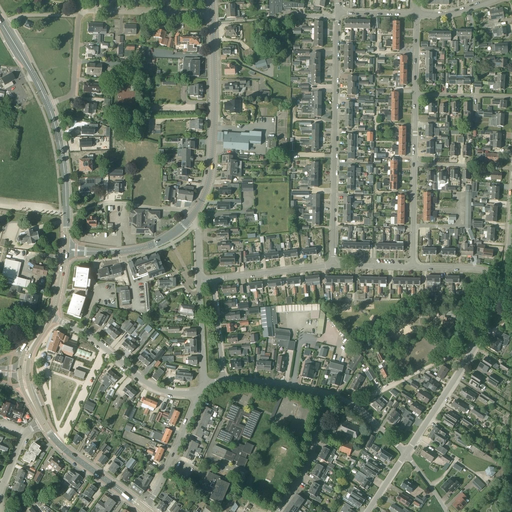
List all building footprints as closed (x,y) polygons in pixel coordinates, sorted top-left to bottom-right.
[(324,8),(325,2),(315,0),(315,6),(313,6),(313,9),(319,10),(319,7),(324,8)] [(278,11),(282,11),(282,9),(303,9),(304,5),(278,1),(269,1),(269,17),(269,15),(274,15),(274,13),(278,13),(278,11)] [(229,6),(226,6),(226,12),(235,12),(239,12),(239,11),(237,11),(237,9),(235,9),(234,5),(234,3),(229,3),(229,6)] [(484,26),(482,26),(482,30),(495,27),(494,24),(498,24),(497,20),(503,19),(502,9),(497,10),(497,9),(494,10),(494,11),(490,12),(491,21),(488,21),(488,25),(484,26)] [(119,16),(108,16),(108,23),(111,23),(111,26),(114,26),(114,19),(115,19),(115,20),(119,20),(119,16)] [(102,25),(88,24),(88,32),(101,33),(101,34),(106,35),(106,27),(102,27),(102,25)] [(135,35),(135,26),(124,26),(124,35),(135,35)] [(229,28),(226,28),(226,36),(229,36),(229,37),(230,37),(231,39),(235,38),(235,37),(237,37),(237,32),(240,32),(239,28),(236,28),(234,28),(234,27),(229,27),(229,28)] [(505,29),(492,31),(493,35),(496,34),(497,37),(506,36),(505,29)] [(153,37),(159,39),(158,44),(166,46),(168,40),(164,39),(165,35),(164,35),(164,32),(157,31),(156,33),(154,33),(153,37)] [(443,46),(445,46),(445,42),(445,41),(451,41),(451,33),(443,33),(443,39),(443,42),(442,42),(442,45),(443,45),(443,46)] [(183,45),(183,53),(186,52),(196,52),(196,49),(193,49),(193,45),(199,45),(199,44),(199,42),(199,41),(199,38),(194,38),(177,38),(177,45),(183,45)] [(495,46),(492,46),(492,53),(495,52),(495,53),(500,53),(500,54),(507,54),(507,45),(495,46)] [(98,48),(87,48),(86,55),(94,56),(94,53),(97,53),(98,48)] [(251,50),(244,52),(246,58),(253,56),(251,50)] [(500,61),(496,61),(494,61),(494,58),(486,58),(486,62),(491,61),(491,63),(496,63),(496,68),(499,68),(499,69),(506,69),(506,61),(500,61)] [(182,59),(182,64),(189,65),(189,77),(198,77),(199,63),(198,63),(198,59),(182,59)] [(426,68),(432,68),(435,68),(435,70),(441,70),(441,67),(435,66),(435,65),(432,65),(432,61),(426,61),(426,68)] [(87,65),(86,74),(100,75),(101,66),(87,65)] [(224,72),(224,75),(237,75),(237,67),(231,67),(231,66),(227,66),(227,67),(225,67),(225,72),(224,72)] [(11,73),(1,79),(3,84),(1,85),(4,90),(13,86),(11,82),(15,80),(12,75),(11,73)] [(465,73),(461,73),(461,77),(463,77),(463,80),(463,86),(470,86),(470,80),(469,80),(469,76),(465,76),(465,73)] [(426,82),(428,82),(428,85),(432,85),(432,82),(435,82),(435,75),(432,75),(426,75),(426,82)] [(488,82),(488,83),(483,82),(483,85),(488,85),(493,86),(493,90),(497,90),(503,91),(504,84),(494,83),(494,82),(488,82)] [(84,85),(84,86),(82,86),(82,90),(84,90),(83,92),(99,94),(99,92),(100,92),(100,86),(99,86),(99,85),(86,84),(86,85),(84,85)] [(225,92),(233,92),(233,93),(239,93),(239,88),(237,88),(237,85),(229,85),(225,85),(225,92)] [(202,86),(193,86),(193,87),(190,87),(189,96),(193,96),(193,97),(197,97),(197,100),(201,100),(201,97),(202,93),(202,90),(201,90),(202,86)] [(239,114),(239,102),(230,101),(230,104),(225,104),(225,111),(230,111),(230,114),(239,114)] [(450,103),(450,107),(452,107),(451,112),(451,113),(458,114),(458,112),(458,103),(452,103),(450,103)] [(92,105),(92,106),(84,105),(84,110),(83,110),(82,111),(82,112),(82,113),(84,114),(84,115),(91,115),(91,111),(95,111),(96,105),(92,105)] [(425,110),(428,110),(428,113),(434,114),(435,105),(428,105),(428,107),(425,107),(424,108),(424,110),(425,110)] [(495,115),(495,116),(492,115),(492,118),(493,118),(493,126),(497,127),(498,127),(500,128),(500,127),(503,127),(504,118),(503,118),(503,116),(495,115)] [(202,121),(194,121),(189,121),(189,130),(194,130),(197,130),(197,131),(201,131),(201,130),(202,127),(202,124),(202,121)] [(88,128),(82,127),(81,135),(93,135),(93,130),(97,130),(97,125),(88,125),(88,128)] [(223,142),(223,149),(235,149),(235,150),(248,151),(249,145),(251,145),(261,145),(261,133),(249,132),(249,135),(232,134),(224,133),(224,137),(223,142)] [(185,150),(192,151),(196,151),(196,143),(190,143),(190,139),(183,139),(183,143),(185,143),(185,150)] [(312,143),(309,143),(299,143),(302,143),(302,146),(312,146),(311,152),(316,152),(316,149),(318,149),(318,143),(312,143)] [(181,160),(192,160),(192,151),(185,150),(181,150),(181,160)] [(497,161),(498,155),(485,154),(485,162),(492,162),(492,161),(494,161),(494,163),(497,163),(497,161)] [(92,155),(82,155),(82,161),(78,161),(78,162),(77,162),(77,164),(78,164),(79,173),(91,172),(91,160),(96,160),(95,155),(92,155)] [(222,164),(228,165),(232,165),(232,162),(232,157),(222,156),(222,164)] [(181,170),(188,170),(192,170),(192,160),(181,160),(181,169),(181,170)] [(228,169),(241,170),(241,162),(232,162),(232,165),(228,165),(228,169)] [(181,170),(181,169),(177,169),(177,177),(175,177),(175,180),(181,180),(181,177),(188,177),(188,170),(181,170)] [(228,169),(228,173),(231,174),(231,177),(241,177),(241,170),(228,169)] [(450,180),(456,180),(456,181),(459,181),(459,175),(457,175),(457,171),(450,171),(450,180)] [(486,177),(485,179),(486,180),(491,181),(491,180),(501,180),(501,174),(496,174),(496,173),(491,172),(491,176),(486,176),(486,177)] [(231,174),(228,173),(221,173),(221,181),(231,181),(231,177),(231,174)] [(426,181),(432,181),(432,183),(435,183),(435,176),(433,176),(433,173),(427,173),(426,181)] [(80,188),(79,188),(80,193),(81,193),(88,193),(95,192),(94,185),(94,179),(85,180),(85,184),(80,184),(80,188)] [(114,194),(121,194),(121,185),(121,182),(113,182),(113,185),(112,189),(115,189),(114,194)] [(177,190),(176,194),(177,194),(177,201),(182,201),(186,202),(191,203),(192,192),(193,188),(183,187),(183,191),(177,190)] [(165,189),(164,201),(170,202),(171,196),(174,197),(174,198),(175,191),(171,190),(172,190),(171,190),(171,189),(169,188),(166,189),(165,189)] [(224,203),(222,203),(218,203),(218,210),(229,210),(230,205),(234,205),(234,201),(225,200),(224,203)] [(129,218),(131,218),(131,226),(131,234),(152,235),(152,226),(152,220),(159,220),(159,213),(148,212),(148,211),(144,211),(133,211),(133,210),(130,210),(130,212),(129,212),(129,218)] [(215,220),(214,220),(214,225),(216,225),(216,226),(223,226),(223,228),(230,227),(229,222),(230,222),(230,219),(236,219),(236,215),(229,215),(229,217),(223,217),(223,219),(215,219),(215,220)] [(496,215),(490,215),(489,218),(486,218),(486,222),(496,223),(496,215)] [(90,219),(86,219),(86,226),(91,226),(91,227),(96,227),(98,226),(98,218),(96,218),(95,218),(92,218),(89,218),(90,219)] [(33,234),(32,231),(26,232),(18,234),(19,237),(18,237),(17,238),(18,240),(16,240),(17,244),(19,243),(20,245),(27,243),(27,247),(35,245),(34,242),(39,241),(37,233),(33,234)] [(477,245),(477,253),(483,254),(482,257),(492,258),(493,251),(485,250),(485,246),(482,246),(477,245)] [(253,253),(252,253),(252,256),(253,262),(260,262),(259,256),(255,256),(255,253),(253,253)] [(128,264),(128,265),(133,281),(134,280),(137,279),(147,276),(149,280),(164,275),(162,271),(161,268),(161,267),(159,262),(158,258),(157,256),(157,255),(149,257),(145,258),(143,259),(142,260),(135,262),(131,263),(128,264)] [(235,256),(220,256),(220,266),(235,265),(235,256)] [(0,282),(21,287),(24,288),(25,281),(22,280),(17,278),(20,264),(18,263),(19,263),(5,260),(2,275),(1,275),(0,280),(0,282)] [(42,268),(34,266),(32,274),(36,275),(36,274),(46,276),(48,267),(43,265),(42,268)] [(110,268),(112,274),(112,275),(113,275),(113,278),(121,276),(120,273),(122,273),(119,265),(110,268)] [(88,282),(90,270),(74,268),(73,280),(77,281),(77,283),(73,283),(71,290),(72,290),(71,295),(73,295),(66,314),(73,316),(73,317),(80,319),(81,316),(79,315),(84,298),(85,291),(87,292),(89,282),(88,282)] [(110,274),(112,274),(110,268),(106,269),(98,271),(98,275),(96,275),(97,279),(104,278),(105,280),(109,279),(111,278),(110,274)] [(159,281),(157,281),(157,288),(159,288),(166,288),(166,289),(170,289),(170,288),(175,287),(175,279),(169,280),(166,280),(166,279),(163,279),(163,280),(159,280),(159,281)] [(249,290),(256,290),(255,284),(248,284),(249,287),(246,287),(247,294),(250,294),(249,290)] [(230,286),(230,287),(223,288),(223,294),(231,293),(231,294),(236,294),(236,286),(230,286)] [(129,290),(120,291),(121,302),(130,301),(129,290)] [(158,290),(154,294),(156,297),(154,299),(157,303),(164,298),(158,290)] [(25,295),(24,302),(36,305),(37,297),(25,295)] [(165,300),(157,306),(160,310),(168,305),(165,300)] [(235,301),(235,300),(224,301),(225,308),(235,307),(237,307),(236,301),(235,301)] [(36,305),(24,302),(22,309),(34,312),(36,305)] [(181,304),(179,315),(192,317),(194,306),(181,304)] [(270,308),(260,309),(263,338),(273,337),(274,337),(275,337),(275,339),(289,341),(290,334),(289,331),(282,330),(281,332),(279,332),(279,330),(275,329),(275,328),(273,328),(273,325),(275,325),(277,325),(276,314),(275,307),(270,307),(270,308)] [(98,314),(94,323),(95,324),(95,325),(99,327),(103,321),(105,322),(104,325),(109,317),(106,315),(105,317),(98,314)] [(443,325),(444,326),(453,327),(454,321),(451,321),(451,320),(448,320),(448,318),(444,318),(444,321),(443,322),(443,325)] [(129,323),(123,330),(126,332),(132,325),(129,323)] [(233,325),(227,326),(227,333),(233,333),(233,329),(237,329),(236,325),(233,325)] [(110,336),(114,330),(110,326),(105,332),(110,336)] [(143,330),(147,334),(151,330),(147,326),(143,330)] [(119,334),(114,330),(110,336),(114,340),(119,334)] [(150,339),(153,342),(158,335),(155,332),(150,339)] [(49,345),(47,351),(53,353),(55,354),(57,354),(56,357),(55,357),(54,362),(61,364),(63,358),(62,358),(63,355),(62,355),(62,354),(72,357),(77,344),(68,341),(68,339),(63,337),(63,336),(54,333),(49,345)] [(437,337),(432,340),(435,346),(440,342),(437,337)] [(496,339),(494,342),(491,348),(490,349),(497,353),(501,346),(506,346),(509,341),(502,337),(500,341),(496,339)] [(126,349),(131,344),(126,340),(121,345),(126,349)] [(131,344),(126,349),(131,354),(135,348),(131,344)] [(243,352),(243,350),(250,350),(250,345),(241,346),(242,349),(237,349),(237,348),(229,349),(230,355),(231,356),(234,356),(233,355),(237,354),(237,356),(241,355),(241,356),(244,356),(244,352),(243,352)] [(155,357),(152,360),(156,362),(164,353),(160,350),(159,351),(155,357)] [(354,355),(349,351),(347,350),(345,358),(350,361),(354,355)] [(142,363),(147,357),(142,353),(137,359),(142,363)] [(354,355),(350,361),(346,367),(353,372),(363,357),(356,353),(354,355)] [(147,357),(142,363),(147,367),(152,361),(147,357)] [(242,366),(242,364),(247,363),(247,364),(250,363),(250,357),(246,358),(246,359),(230,361),(231,368),(238,368),(238,369),(241,368),(241,366),(242,366)] [(286,358),(279,357),(276,372),(280,372),(280,373),(281,372),(283,373),(284,369),(286,358)] [(188,365),(192,365),(192,366),(196,366),(196,365),(196,358),(188,358),(188,365)] [(486,358),(483,363),(489,367),(490,368),(491,366),(494,368),(496,364),(491,360),(490,361),(486,358)] [(343,364),(331,361),(329,369),(326,368),(325,372),(324,375),(328,377),(330,371),(341,374),(343,364)] [(311,362),(310,366),(307,378),(312,380),(313,377),(314,377),(315,375),(314,374),(314,371),(317,372),(319,364),(311,362)] [(489,367),(483,363),(482,362),(478,367),(483,370),(482,370),(486,373),(489,367)] [(302,377),(307,378),(310,366),(309,366),(310,364),(305,363),(302,377)] [(443,379),(448,370),(442,366),(442,368),(437,376),(442,380),(443,379)] [(380,372),(384,379),(390,376),(386,369),(385,367),(379,370),(380,372)] [(86,372),(82,371),(76,369),(73,376),(80,378),(83,379),(86,372)] [(364,373),(370,382),(376,378),(371,369),(364,373)] [(109,381),(114,375),(109,371),(104,377),(109,381)] [(349,381),(352,375),(347,372),(344,379),(349,381)] [(192,375),(183,373),(183,374),(180,373),(179,380),(182,380),(191,382),(192,375)] [(355,381),(350,388),(351,388),(351,389),(353,390),(356,391),(360,384),(363,378),(362,377),(364,374),(361,373),(359,376),(357,375),(355,378),(356,378),(355,381)] [(479,383),(483,378),(479,375),(479,376),(474,373),(471,378),(472,379),(479,383)] [(109,381),(108,382),(106,384),(107,386),(109,383),(110,382),(114,385),(118,379),(114,375),(109,381)] [(330,383),(330,384),(340,386),(342,377),(335,375),(335,377),(331,376),(331,379),(330,379),(329,379),(328,380),(328,381),(328,382),(329,383),(330,383)] [(491,375),(489,378),(497,384),(500,380),(491,375)] [(479,383),(472,379),(469,384),(473,386),(473,387),(479,391),(481,388),(482,389),(484,386),(480,384),(479,383)] [(423,386),(428,389),(428,388),(434,392),(435,391),(436,392),(438,389),(437,388),(439,385),(430,380),(427,384),(425,383),(423,386)] [(126,395),(131,389),(127,385),(122,391),(126,395)] [(109,400),(111,397),(114,391),(110,389),(107,395),(105,398),(109,400)] [(131,389),(126,395),(131,399),(136,393),(131,389)] [(463,389),(459,394),(467,400),(468,399),(472,401),(475,396),(469,392),(469,393),(463,389)] [(421,390),(416,397),(427,404),(431,397),(421,390)] [(480,396),(488,401),(493,404),(495,401),(482,393),(480,396)] [(488,401),(480,396),(478,399),(486,404),(488,401)] [(148,406),(150,401),(144,398),(142,404),(148,406)] [(379,399),(372,406),(379,412),(387,403),(383,399),(381,401),(379,399)] [(0,415),(0,416),(9,420),(15,422),(17,418),(20,419),(22,416),(23,416),(24,414),(23,413),(24,410),(21,409),(22,405),(16,403),(15,403),(6,400),(5,403),(4,405),(1,404),(0,407),(0,409),(2,411),(0,415)] [(86,401),(83,408),(92,412),(95,405),(86,401)] [(150,401),(148,406),(155,409),(157,404),(150,401)] [(455,401),(452,406),(460,411),(460,410),(464,413),(468,408),(462,404),(461,405),(455,401)] [(414,403),(410,409),(419,416),(423,409),(420,407),(414,403)] [(261,414),(252,410),(250,414),(239,410),(239,408),(231,405),(230,405),(231,405),(225,419),(225,418),(224,419),(229,421),(224,432),(220,430),(216,439),(216,438),(229,444),(233,435),(233,436),(228,434),(231,427),(240,431),(237,438),(235,437),(232,444),(235,445),(233,450),(231,449),(230,451),(232,452),(231,453),(226,451),(214,446),(211,454),(223,459),(231,462),(231,463),(232,463),(233,461),(237,462),(235,466),(243,470),(244,469),(243,468),(247,460),(247,461),(247,460),(245,459),(247,455),(249,456),(250,455),(249,455),(253,447),(253,446),(245,443),(244,446),(238,444),(241,436),(249,440),(250,440),(249,439),(260,414),(261,414)] [(128,406),(123,416),(128,418),(132,409),(132,408),(128,407),(128,406)] [(202,411),(201,413),(210,417),(212,411),(215,413),(216,410),(206,406),(204,407),(203,408),(202,409),(202,411)] [(474,407),(471,411),(483,419),(486,414),(474,407)] [(174,411),(171,417),(177,420),(179,413),(174,411)] [(387,420),(388,420),(388,422),(390,424),(391,423),(392,424),(400,416),(394,411),(391,415),(387,420)] [(446,414),(444,416),(457,425),(459,422),(457,421),(459,418),(450,412),(448,415),(446,414)] [(26,415),(27,417),(24,419),(25,422),(32,417),(29,413),(26,415)] [(199,418),(208,422),(210,417),(201,413),(200,415),(199,416),(199,418)] [(404,419),(406,419),(399,430),(405,434),(412,423),(411,423),(413,419),(407,415),(404,419)] [(457,425),(444,416),(443,419),(445,420),(443,423),(452,429),(454,426),(455,427),(457,425)] [(177,420),(171,417),(168,424),(174,426),(177,420)] [(198,422),(197,424),(205,428),(208,422),(199,418),(199,419),(198,420),(198,422)] [(470,426),(472,424),(464,418),(462,421),(470,426)] [(360,428),(342,421),(337,433),(338,433),(335,441),(340,443),(343,435),(345,436),(343,441),(338,452),(349,456),(353,445),(348,443),(350,438),(355,440),(360,428)] [(195,429),(194,430),(203,433),(205,428),(197,424),(196,426),(194,427),(195,429)] [(432,432),(446,441),(448,438),(445,435),(441,432),(440,431),(442,429),(436,426),(435,428),(432,432)] [(91,431),(92,432),(87,439),(91,441),(96,434),(97,435),(98,433),(93,429),(91,431)] [(163,436),(169,438),(172,432),(166,429),(163,436)] [(193,433),(192,435),(200,439),(203,433),(194,430),(193,431),(193,433)] [(466,437),(462,435),(456,431),(454,434),(464,440),(466,437)] [(446,441),(432,432),(428,438),(433,441),(432,442),(437,445),(438,444),(439,445),(435,450),(440,453),(444,456),(447,451),(441,448),(442,446),(446,441)] [(76,435),(71,442),(71,443),(73,444),(74,444),(76,445),(79,442),(81,440),(80,439),(82,437),(77,433),(76,435)] [(169,438),(163,436),(160,442),(166,445),(169,438)] [(459,437),(456,441),(466,448),(469,444),(459,437)] [(187,446),(187,447),(196,450),(198,445),(189,441),(188,443),(187,444),(187,446)] [(0,449),(6,452),(8,446),(0,443),(0,449)] [(89,444),(84,452),(87,454),(87,455),(89,456),(90,456),(91,456),(96,449),(94,448),(96,446),(92,443),(91,445),(89,444)] [(27,452),(36,456),(37,457),(40,452),(38,450),(39,448),(33,444),(30,448),(31,448),(30,451),(29,450),(28,451),(27,452)] [(104,444),(99,451),(103,453),(108,447),(104,444)] [(119,447),(113,455),(116,458),(123,450),(119,447)] [(185,450),(184,452),(193,456),(196,450),(187,447),(185,448),(185,450)] [(320,453),(333,460),(335,456),(333,454),(335,451),(331,448),(329,451),(323,447),(320,453)] [(158,448),(155,454),(161,457),(164,450),(158,448)] [(422,452),(420,455),(431,463),(433,459),(436,455),(431,451),(430,452),(424,449),(422,452)] [(382,450),(378,456),(376,455),(374,457),(383,463),(385,460),(388,463),(392,457),(382,450)] [(36,456),(27,452),(26,453),(25,453),(25,454),(26,454),(25,457),(24,456),(22,461),(29,464),(30,461),(33,462),(35,457),(36,456)] [(191,462),(193,456),(184,452),(183,454),(182,455),(182,457),(182,458),(191,462)] [(331,464),(333,460),(320,453),(317,458),(324,461),(322,464),(327,466),(329,463),(330,464),(331,463),(331,464)] [(103,456),(102,455),(97,462),(102,465),(107,459),(106,459),(108,457),(105,454),(103,456)] [(158,463),(161,457),(155,454),(153,461),(158,463)] [(443,455),(441,459),(448,464),(451,460),(443,455)] [(47,462),(50,463),(49,465),(58,472),(62,466),(59,464),(60,462),(54,458),(53,459),(50,457),(47,462)] [(369,461),(366,465),(378,473),(381,468),(375,464),(376,462),(369,457),(367,459),(369,461)] [(131,458),(125,466),(127,468),(130,470),(136,462),(131,458)] [(113,462),(114,463),(113,463),(108,470),(113,474),(118,467),(116,465),(120,468),(123,464),(115,459),(113,462)] [(314,470),(325,476),(328,471),(331,472),(332,469),(327,466),(322,464),(321,467),(317,464),(314,470)] [(378,473),(366,465),(363,469),(361,468),(359,471),(367,476),(369,473),(375,477),(375,478),(378,473)] [(486,476),(492,478),(496,473),(494,468),(488,467),(485,471),(486,476)] [(16,476),(23,479),(25,473),(19,470),(16,476)] [(71,470),(68,474),(67,473),(63,479),(77,490),(80,486),(78,484),(82,479),(71,470)] [(327,477),(325,476),(314,470),(311,475),(318,478),(316,481),(322,484),(324,485),(325,482),(327,477)] [(38,484),(43,475),(37,471),(32,481),(38,484)] [(125,481),(126,482),(131,475),(126,472),(125,471),(122,475),(121,476),(123,477),(121,479),(122,480),(124,482),(125,481)] [(358,471),(356,474),(360,476),(357,481),(362,485),(360,487),(366,491),(371,483),(365,480),(367,477),(358,471)] [(210,473),(205,484),(204,483),(201,490),(211,494),(209,500),(220,505),(229,485),(224,483),(226,480),(209,473),(210,473)] [(137,478),(130,487),(133,489),(141,495),(145,490),(145,489),(152,478),(146,475),(142,481),(139,478),(137,478)] [(25,486),(21,484),(23,479),(16,476),(14,482),(17,483),(14,490),(22,493),(25,486)] [(460,485),(456,481),(453,483),(450,481),(449,479),(441,488),(447,494),(450,491),(452,493),(460,485)] [(472,483),(480,491),(484,486),(476,479),(472,483)] [(405,481),(401,487),(410,493),(414,487),(405,481)] [(313,483),(310,488),(319,493),(321,489),(330,493),(332,489),(324,485),(322,484),(321,487),(313,483)] [(82,494),(83,496),(89,500),(96,490),(91,486),(86,492),(85,490),(82,494)] [(353,491),(351,495),(363,503),(366,499),(366,498),(366,499),(359,495),(361,492),(353,487),(351,490),(353,491)] [(319,493),(310,488),(307,493),(314,497),(313,499),(320,503),(322,500),(319,499),(320,498),(317,496),(319,493)] [(400,494),(396,500),(408,507),(411,501),(400,494)] [(466,504),(463,501),(466,498),(462,494),(457,499),(458,500),(452,506),(458,511),(466,504)] [(108,511),(115,504),(104,495),(95,507),(91,511),(108,511)] [(296,495),(293,500),(301,505),(304,501),(296,495)] [(363,503),(351,495),(348,499),(344,497),(342,500),(352,506),(354,504),(360,508),(363,503)] [(166,496),(163,500),(161,502),(160,502),(158,504),(159,505),(157,508),(157,509),(160,511),(163,511),(167,507),(169,505),(169,504),(172,500),(166,496)] [(417,496),(415,499),(423,504),(425,502),(426,499),(424,497),(422,499),(417,496)] [(293,500),(290,504),(297,510),(301,505),(293,500)] [(166,510),(169,511),(170,511),(177,504),(173,501),(166,510)] [(233,506),(228,503),(221,511),(227,511),(229,511),(233,506)]
